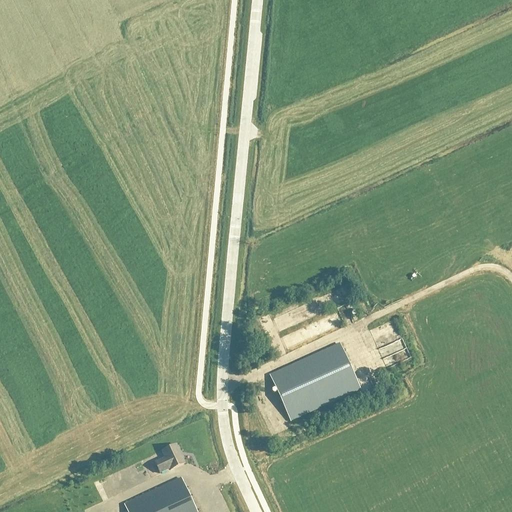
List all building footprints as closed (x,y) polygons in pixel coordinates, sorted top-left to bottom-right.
[(338,312),(344,324),(350,321),(344,309),(338,312)] [(335,320),(326,320),(326,329),(335,329),(335,320)] [(360,391),(339,346),(270,377),(290,423),(360,391)] [(406,352),(389,359),(392,366),(409,359),(406,352)] [(90,436),(98,456),(118,447),(110,428),(90,436)] [(72,447),(78,464),(93,458),(88,442),(72,447)] [(185,465),(176,446),(161,453),(164,459),(154,464),(160,475),(170,470),(170,472),(185,465)] [(152,477),(149,470),(146,472),(143,463),(139,464),(144,480),(152,477)] [(127,511),(195,511),(181,480),(124,506),(127,511)]
